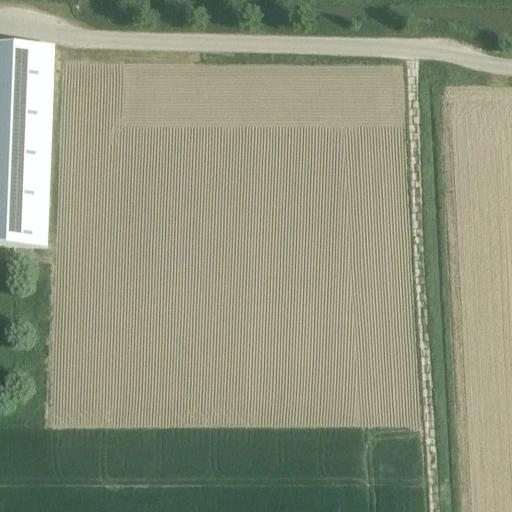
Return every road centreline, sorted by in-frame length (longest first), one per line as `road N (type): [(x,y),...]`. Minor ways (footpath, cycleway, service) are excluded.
road 1 (track): [(436,511),(412,47)]
road 2 (unclassified): [(511,67),(412,47),(74,39)]
